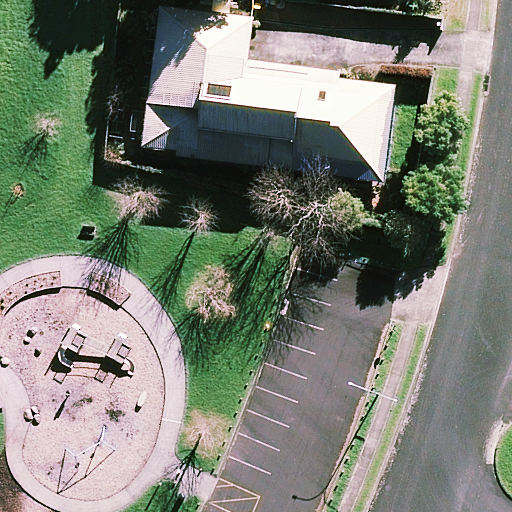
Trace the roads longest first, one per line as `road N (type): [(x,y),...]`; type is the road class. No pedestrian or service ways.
road 1 (residential): [(433,496),(481,364)]
road 2 (residential): [(481,364),(511,245)]
